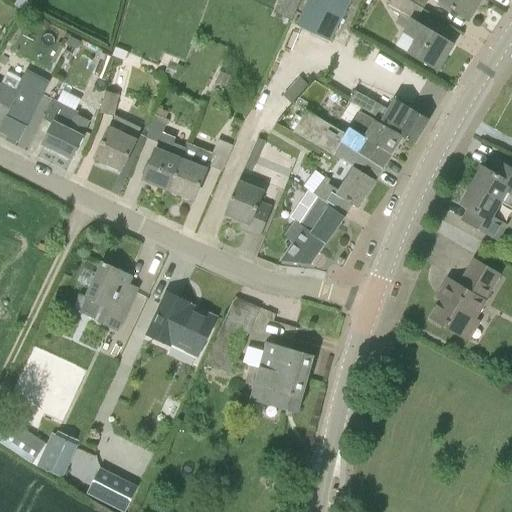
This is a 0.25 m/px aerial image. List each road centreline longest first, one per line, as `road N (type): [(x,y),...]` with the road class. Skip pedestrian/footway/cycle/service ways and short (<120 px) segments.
road 1 (residential): [(365,302),(262,280),(0,153)]
road 2 (tertiary): [(365,302),(401,219),(511,34)]
road 3 (tertiary): [(319,511),(365,302)]
road 4 (track): [(0,380),(79,217),(74,193)]
